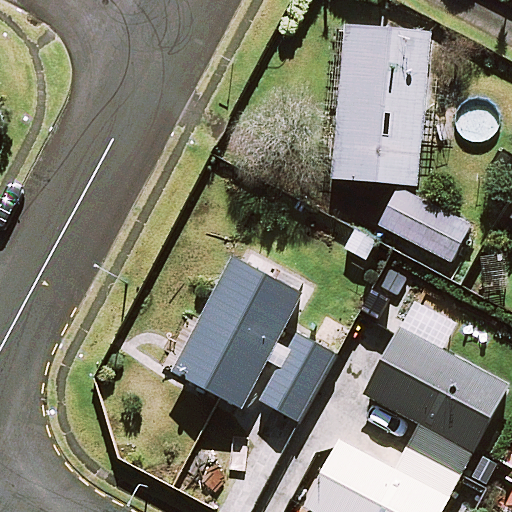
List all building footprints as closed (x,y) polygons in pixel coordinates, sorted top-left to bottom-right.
[(433,33),(350,24),(334,175),(418,184),(433,33)] [(471,225),(401,189),(383,224),(453,260),(471,225)] [(306,292),(238,253),(197,326),(183,318),(159,360),(241,406),(306,292)] [(442,511),(509,384),(402,329),(368,393),(424,422),(399,469),(343,440),(309,506),(319,511),(442,511)] [(305,335),(304,337),(266,400),(298,419),(336,353),(305,335)]
